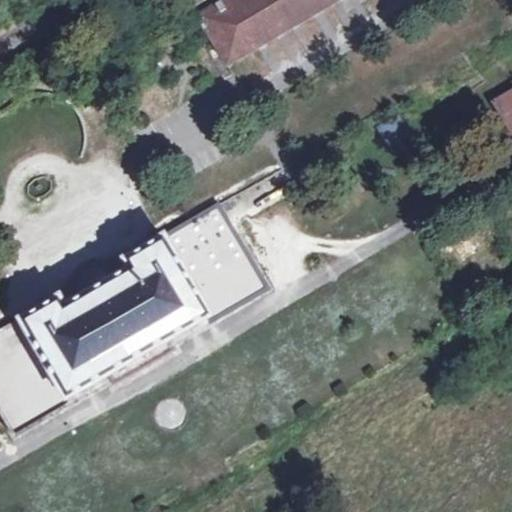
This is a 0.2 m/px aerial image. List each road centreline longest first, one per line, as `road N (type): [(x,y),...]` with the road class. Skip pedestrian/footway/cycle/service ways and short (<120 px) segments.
road 1 (unclassified): [(511,167),(0,467)]
road 2 (unclassified): [(354,0),(232,73)]
